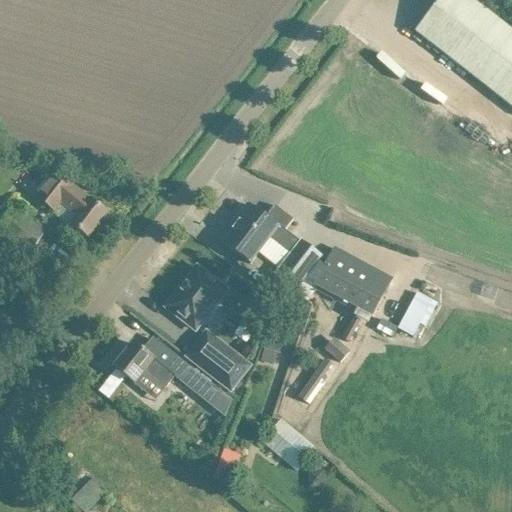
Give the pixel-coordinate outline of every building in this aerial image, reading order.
[(440,0),(415,33),(511,108),(511,32),(470,0),(440,0)] [(55,174),(37,200),(55,213),(61,204),(79,217),(73,226),(88,239),(90,237),(92,238),(95,238),(99,232),(99,229),(97,228),(107,215),(55,174)] [(46,231),(12,207),(0,223),(0,235),(28,256),(46,231)] [(251,208),(223,244),(250,265),(269,240),(289,256),(274,276),(296,292),(322,258),(300,241),(300,242),(280,227),(278,229),(251,208)] [(394,279),(335,248),(313,287),(372,318),(394,279)] [(167,308),(195,331),(207,316),(211,319),(220,308),(216,304),(226,291),(197,269),(186,283),(188,284),(181,293),(179,292),(167,308)] [(433,335),(451,296),(431,286),(413,325),(433,335)] [(262,338),(271,325),(258,316),(249,329),(262,338)] [(353,318),(341,339),(349,344),(361,322),(353,318)] [(382,320),(376,330),(392,338),(397,329),(382,320)] [(264,349),(260,361),(272,365),(276,353),(277,353),(283,335),(269,330),(263,349),(264,349)] [(188,358),(231,391),(249,368),(206,335),(188,358)] [(334,340),(324,351),(340,365),(349,353),(334,340)] [(157,377),(168,385),(174,377),(134,344),(114,369),(130,382),(134,384),(144,372),(154,380),(157,377)] [(324,360),(297,398),(306,404),(333,366),(324,360)] [(199,397),(209,385),(190,370),(180,382),(199,397)] [(262,443),(297,473),(316,450),(281,420),(262,443)] [(224,453),(213,481),(228,486),(239,458),(224,453)]
